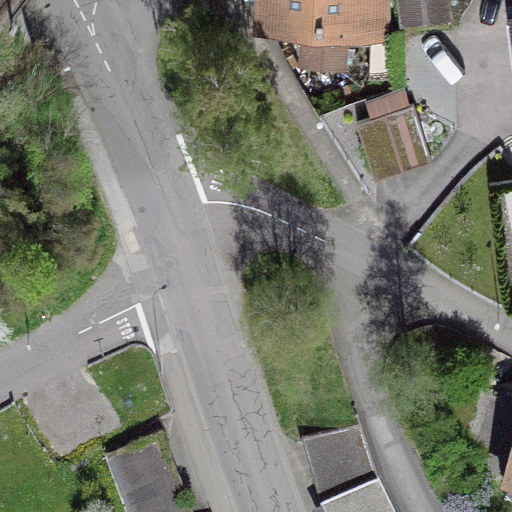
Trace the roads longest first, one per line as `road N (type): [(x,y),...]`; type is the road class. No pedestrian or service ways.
road 1 (residential): [(339,247),(377,417),(421,511)]
road 2 (residential): [(270,511),(193,285)]
road 3 (residential): [(193,285),(111,317),(0,377)]
road 4 (residential): [(339,247),(149,165)]
road 5 (residential): [(511,332),(339,247)]
road 6 (residential): [(149,165),(82,0)]
road 7 (residential): [(193,285),(149,165)]
